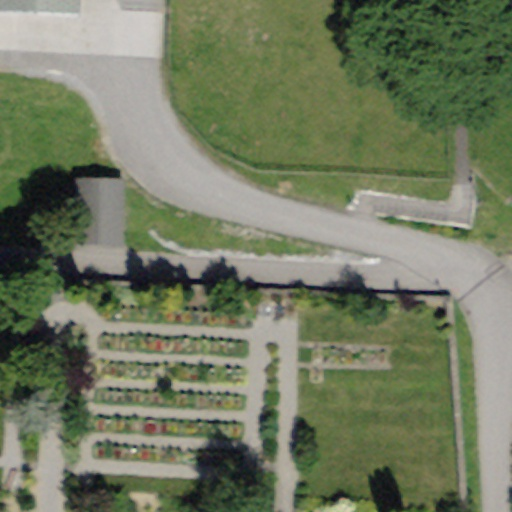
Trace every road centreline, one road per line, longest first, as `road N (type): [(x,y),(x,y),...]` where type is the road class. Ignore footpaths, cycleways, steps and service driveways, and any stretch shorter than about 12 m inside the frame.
road 1 (primary): [(511,238),(0,159)]
road 2 (residential): [(471,274),(420,248),(215,198),(165,170),(145,76),(147,0)]
road 3 (residential): [(471,274),(490,298),(497,329),(503,511)]
